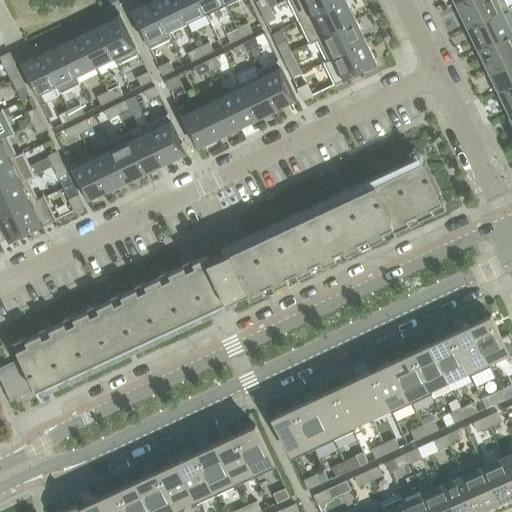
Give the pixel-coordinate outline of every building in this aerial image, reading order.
[(171,36),(169,31),(167,31),(151,0),(146,0),(130,8),(149,47),(171,36)] [(175,0),(151,0),(167,31),(169,31),(186,22),(175,0)] [(199,0),(175,0),(186,22),(206,13),(199,0)] [(223,0),(199,0),(206,13),(225,3),(223,0)] [(255,0),(261,11),(270,7),(266,0),(255,0)] [(290,0),(300,19),(339,0),(290,0)] [(311,42),(318,39),(317,38),(356,19),(346,0),(339,0),(300,19),(311,42)] [(465,0),(457,4),(468,25),(501,9),(502,11),(508,8),(504,0),(465,0)] [(275,17),(270,7),(261,11),(266,21),(275,17)] [(468,25),(478,47),(511,31),(502,11),(501,9),(468,25)] [(120,13),(99,23),(115,56),(114,57),(117,62),(138,52),(120,13)] [(317,38),(318,39),(327,59),(366,40),(356,19),(317,38)] [(99,23),(80,32),(96,66),(114,57),(115,56),(99,23)] [(249,24),(238,29),(242,38),(253,33),(249,24)] [(231,43),(242,38),(238,29),(227,34),(231,43)] [(281,29),(272,34),(277,44),(286,40),(281,29)] [(478,47),(489,69),(511,57),(511,31),(478,47)] [(80,32),(60,42),(76,75),(96,66),(80,32)] [(256,38),(245,44),(249,52),(260,47),(256,38)] [(277,44),(282,54),(291,50),(286,40),(277,44)] [(377,63),(366,40),(327,59),(324,61),(335,83),(377,63)] [(60,42),(41,51),(57,84),(76,75),(60,42)] [(210,43),(199,48),(203,57),(215,51),(210,43)] [(238,58),(249,52),(245,44),(234,49),(238,58)] [(193,62),(203,57),(199,48),(188,53),(193,62)] [(296,61),(291,50),(282,54),(287,65),(296,61)] [(37,94),(57,84),(41,51),(21,61),(37,94)] [(15,63),(9,52),(1,56),(6,67),(15,63)] [(217,57),(206,62),(210,71),(221,66),(217,57)] [(511,57),(489,69),(499,90),(511,84),(511,57)] [(257,68),(260,75),(276,108),(297,99),(277,59),(257,68)] [(159,67),(163,76),(174,71),(170,62),(159,67)] [(200,76),(210,71),(206,62),(196,67),(200,76)] [(142,87),(153,81),(148,72),(138,78),(142,87)] [(26,85),(20,75),(12,79),(17,90),(26,85)] [(260,75),(241,84),(257,118),(276,108),(260,75)] [(181,85),(177,76),(166,82),(170,90),(181,85)] [(303,98),(312,94),(307,83),(298,87),(303,98)] [(241,84),(221,94),(237,127),(257,118),(241,84)] [(511,84),(499,90),(510,112),(511,110),(511,84)] [(120,86),(109,92),(113,101),(124,95),(120,86)] [(144,92),(149,101),(160,96),(155,87),(144,92)] [(22,100),(31,96),(27,88),(18,93),(22,100)] [(103,106),(113,101),(109,92),(98,97),(103,106)] [(74,93),(64,98),(69,109),(80,104),(74,93)] [(183,93),(174,97),(177,102),(185,98),(183,93)] [(221,94),(202,103),(218,137),(237,127),(221,94)] [(127,101),(116,106),(120,115),(131,110),(127,101)] [(197,146),(218,137),(202,103),(181,113),(197,146)] [(80,105),(70,111),(74,119),(85,114),(80,105)] [(110,120),(120,115),(116,106),(105,111),(110,120)] [(27,111),(32,122),(41,118),(36,107),(27,111)] [(0,136),(6,134),(12,131),(2,109),(0,110),(0,136)] [(63,125),(74,119),(70,111),(59,116),(63,125)] [(148,123),(150,128),(166,162),(187,152),(168,113),(148,123)] [(46,128),(41,118),(32,122),(38,133),(46,128)] [(87,120),(77,125),(81,134),(92,129),(87,120)] [(70,139),(81,134),(77,125),(66,130),(70,139)] [(150,128),(132,137),(131,138),(147,171),(166,162),(150,128)] [(107,142),(110,148),(111,147),(127,180),(147,171),(131,138),(132,137),(129,132),(107,142)] [(0,136),(0,164),(17,156),(16,155),(6,134),(0,136)] [(26,152),(30,161),(47,154),(43,145),(26,152)] [(110,148),(92,156),(108,190),(127,180),(111,147),(110,148)] [(48,155),(53,165),(62,161),(57,150),(48,155)] [(0,164),(0,190),(27,178),(28,179),(34,176),(23,151),(16,155),(17,156),(0,164)] [(88,200),(108,190),(92,156),(71,166),(88,200)] [(347,250),(351,248),(362,243),(360,238),(368,234),(371,239),(386,232),(384,227),(393,223),(395,228),(410,221),(408,216),(417,212),(419,217),(434,210),(432,205),(443,200),(424,159),(211,258),(209,253),(198,258),(194,260),(196,265),(187,269),(185,264),(170,271),(172,276),(163,280),(161,275),(146,282),(148,287),(139,291),(137,286),(122,293),(124,298),(115,302),(113,298),(98,304),(100,310),(91,314),(89,309),(74,316),(76,321),(67,325),(65,320),(50,327),(52,332),(43,336),(41,331),(26,338),(28,343),(17,348),(35,387),(217,302),(248,288),(251,293),(266,286),(263,282),(272,278),(275,283),(290,275),(287,271),(296,267),(299,272),(314,265),(312,260),(320,256),(323,261),(338,254),(336,249),(344,245),(347,250)] [(67,172),(62,161),(53,165),(59,176),(67,172)] [(0,190),(0,217),(37,199),(37,198),(28,179),(27,178),(0,190)] [(75,209),(83,205),(78,194),(69,198),(75,209)] [(44,195),(37,198),(37,199),(0,217),(0,220),(10,241),(55,219),(44,195)] [(491,314),(470,323),(488,360),(489,360),(508,351),(507,349),(511,346),(511,338),(509,332),(501,335),(491,314)] [(470,323),(451,332),(468,369),(467,370),(469,375),(491,365),(489,360),(488,360),(470,323)] [(451,332),(431,342),(449,378),(467,370),(468,369),(451,332)] [(431,342),(412,351),(432,393),(433,396),(452,387),(449,378),(431,342)] [(412,351),(392,360),(412,402),(432,393),(412,351)] [(17,356),(0,364),(0,376),(10,397),(31,387),(30,385),(34,384),(21,357),(18,359),(17,356)] [(392,360),(373,369),(390,406),(389,406),(391,412),(412,402),(392,360)] [(373,369),(353,378),(370,415),(389,406),(390,406),(373,369)] [(353,378),(334,387),(351,424),(352,424),(370,415),(353,378)] [(334,387),(314,396),(334,439),(355,429),(352,424),(351,424),(334,387)] [(489,394),(493,404),(505,398),(501,389),(489,394)] [(314,396),(294,406),(314,448),(334,439),(314,396)] [(474,401),(462,406),(466,416),(478,410),(474,401)] [(294,457),(314,448),(294,406),(274,415),(294,457)] [(454,421),(466,416),(462,406),(450,412),(454,421)] [(498,410),(485,416),(489,426),(502,420),(498,410)] [(478,431),(489,426),(485,416),(474,421),(478,431)] [(435,419),(422,424),(427,434),(439,428),(435,419)] [(256,424),(235,433),(255,476),(275,466),(256,424)] [(415,439),(427,434),(422,424),(411,430),(415,439)] [(458,428),(446,434),(450,444),(463,438),(458,428)] [(235,433),(216,442),(235,485),(255,476),(235,433)] [(438,449),(450,444),(446,434),(434,439),(438,449)] [(395,437),(383,442),(387,452),(400,446),(395,437)] [(216,442),(196,452),(216,494),(235,485),(216,442)] [(375,457),(387,452),(383,442),(371,448),(375,457)] [(419,446),(406,452),(410,462),(423,456),(419,446)] [(196,452),(176,461),(194,498),(192,498),(195,503),(216,494),(196,452)] [(399,467),(410,462),(406,452),(395,457),(399,467)] [(511,453),(503,458),(511,477),(511,453)] [(356,454),(344,460),(348,470),(360,464),(356,454)] [(511,477),(503,458),(483,467),(499,500),(511,494),(511,477)] [(336,475),(348,470),(344,460),(332,465),(336,475)] [(176,461),(157,470),(174,507),(175,506),(192,498),(194,498),(176,461)] [(379,465),(366,470),(371,480),(383,474),(379,465)] [(483,467),(464,475),(479,509),(499,500),(483,467)] [(157,470),(137,479),(152,511),(176,511),(178,511),(175,506),(174,507),(157,470)] [(359,485),(371,480),(366,470),(355,475),(359,485)] [(315,473),(303,479),(308,488),(320,482),(315,473)] [(464,475),(444,484),(456,511),(472,511),(479,509),(464,475)] [(152,511),(137,479),(118,488),(128,511),(152,511)] [(420,484),(400,493),(408,511),(432,511),(424,493),(420,484)] [(456,511),(444,484),(424,493),(432,511),(456,511)] [(285,487),(273,493),(278,502),(290,496),(285,487)] [(128,511),(118,488),(98,497),(105,511),(128,511)] [(313,494),(318,504),(332,497),(328,488),(313,494)] [(380,501),(384,511),(408,511),(400,493),(400,492),(380,501)] [(105,511),(98,497),(80,506),(79,506),(81,511),(105,511)] [(257,500),(245,505),(248,511),(255,511),(262,509),(257,500)] [(81,511),(79,506),(80,506),(78,503),(57,511),(81,511)] [(299,511),(295,503),(280,509),(281,511),(299,511)]
